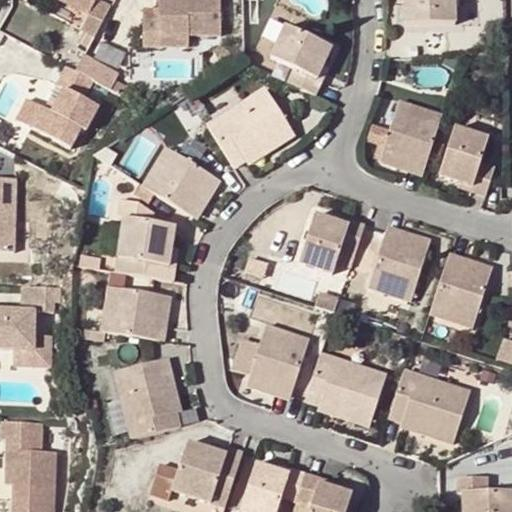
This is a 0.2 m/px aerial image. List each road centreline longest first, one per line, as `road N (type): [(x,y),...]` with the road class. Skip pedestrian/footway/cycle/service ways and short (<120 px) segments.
road 1 (residential): [(336,170),(270,187),(222,237),(201,288),(210,383),(229,409),(399,475),(412,484),(423,511)]
road 2 (residential): [(336,170),(511,239)]
road 3 (residential): [(370,0),(370,61),(336,170)]
